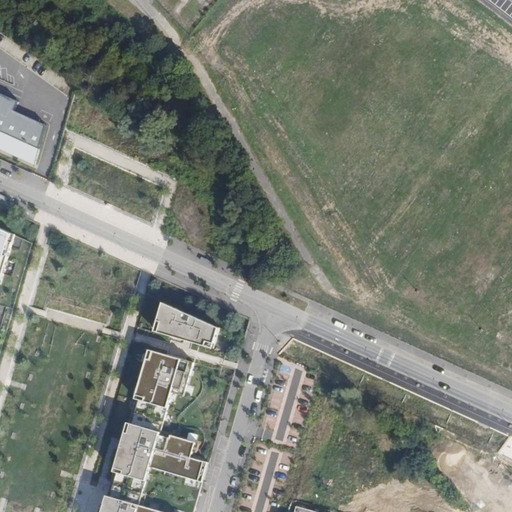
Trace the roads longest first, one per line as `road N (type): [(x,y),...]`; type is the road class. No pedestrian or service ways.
road 1 (residential): [(277,308),(0,183)]
road 2 (track): [(166,26),(321,280)]
road 3 (residential): [(277,308),(511,414)]
road 4 (residential): [(216,511),(277,308)]
